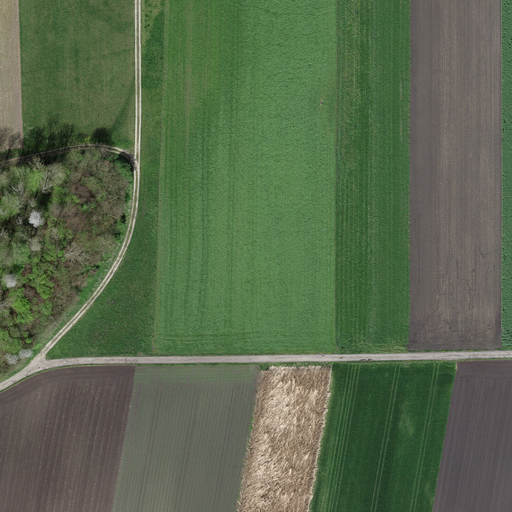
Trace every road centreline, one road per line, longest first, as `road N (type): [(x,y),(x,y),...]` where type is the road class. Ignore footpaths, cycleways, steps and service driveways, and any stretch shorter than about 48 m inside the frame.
road 1 (track): [(0,387),(33,365),(60,363),(511,353)]
road 2 (track): [(0,163),(79,147),(137,158),(132,223),(120,255),(33,365)]
road 3 (track): [(137,158),(139,0)]
